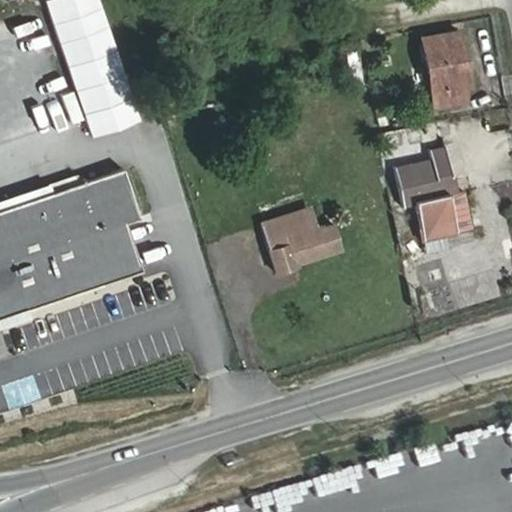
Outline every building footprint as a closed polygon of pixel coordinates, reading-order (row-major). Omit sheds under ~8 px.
[(99,0),(45,0),(79,114),(129,99),(99,0)] [(462,30),(420,37),(434,111),(470,105),(467,88),(473,87),(462,30)] [(417,200),(425,240),(450,235),(457,233),(453,215),(449,195),(444,197),(441,185),(454,182),(452,177),(448,154),(446,144),(429,148),(432,159),(396,166),(404,203),(417,200)] [(448,154),(452,177),(467,174),(463,151),(448,154)] [(299,157),(256,170),(263,191),(304,179),(299,157)] [(0,209),(0,319),(138,271),(121,223),(140,217),(123,168),(0,209)] [(444,197),(449,195),(456,193),(454,182),(441,185),(444,197)] [(199,186),(203,216),(218,213),(213,184),(199,186)] [(449,195),(453,215),(467,212),(463,191),(456,193),(449,195)] [(299,264),(340,252),(332,225),(313,230),(309,211),(263,221),(270,251),(276,274),(300,267),(299,264)] [(467,212),(453,215),(457,233),(473,230),(470,212),(467,212)] [(450,235),(425,240),(429,256),(453,251),(450,235)]
